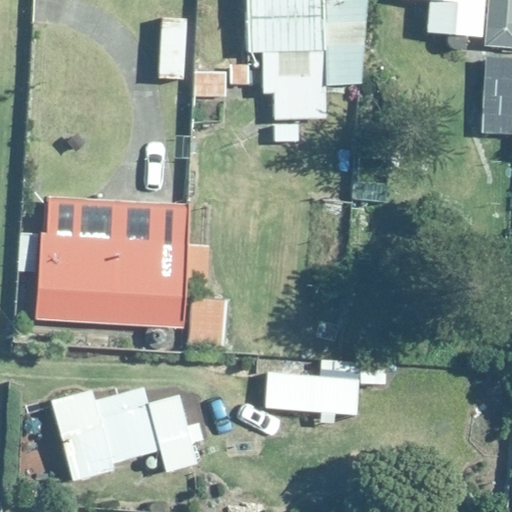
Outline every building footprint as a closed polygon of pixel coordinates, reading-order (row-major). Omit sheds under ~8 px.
[(239,0),(240,51),(257,51),(257,94),(269,94),(269,142),(296,142),(296,119),(324,119),(324,84),(363,83),(362,0),(239,0)] [(511,0),(421,0),(419,32),(476,35),(475,46),(511,48),(511,0)] [(182,79),(183,16),(154,15),(153,78),(182,79)] [(511,57),(480,57),(479,106),(511,107),(511,57)] [(226,69),(191,69),(190,98),(225,98),(225,85),(252,85),(253,60),(226,59),(226,69)] [(188,202),(44,196),(43,230),(16,229),(11,346),(178,353),(181,283),(203,284),(205,243),(187,242),(188,202)] [(225,298),(185,296),(183,344),(222,346),(225,298)] [(318,370),(260,368),(259,411),(312,413),(311,426),(332,427),(332,414),(354,415),(355,384),(383,385),(384,359),(318,357),(318,370)] [(88,391),(44,403),(67,483),(112,470),(110,464),(138,456),(142,471),(158,466),(160,476),(194,466),(188,444),(201,440),(194,418),(183,421),(173,389),(146,397),(142,383),(90,398),(88,391)]
